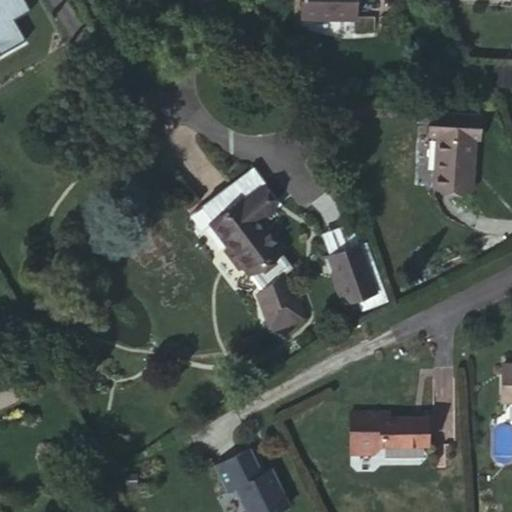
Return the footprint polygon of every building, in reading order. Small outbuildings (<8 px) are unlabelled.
[(0,0),(0,58),(25,46),(12,23),(30,13),(22,0),(0,0)] [(354,0),(302,0),(302,17),(354,18),(354,0)] [(478,138),(479,116),(431,113),(429,135),(437,135),(437,134),(474,138),(478,138)] [(472,167),(474,138),(437,134),(437,135),(434,186),(465,187),(466,172),(467,167),(472,167)] [(245,174),(273,208),(280,203),(251,169),(245,174)] [(214,222),(212,223),(228,243),(228,253),(236,265),(246,267),(263,289),(258,291),(273,327),(302,315),(285,272),(292,266),(279,250),(281,247),(260,219),(273,208),(245,174),(203,207),(214,222)] [(325,231),(333,253),(361,243),(353,222),(325,231)] [(328,254),(345,303),(359,298),(363,309),(390,301),(376,260),(369,262),(361,243),(333,253),(328,254)] [(502,399),(511,399),(511,365),(504,366),(502,399)] [(372,450),(380,444),(427,444),(428,417),(380,416),(381,410),(351,409),(350,449),(372,450)] [(250,448),(217,465),(229,489),(237,486),(249,511),(272,511),(290,504),(271,468),(262,472),(250,448)]
